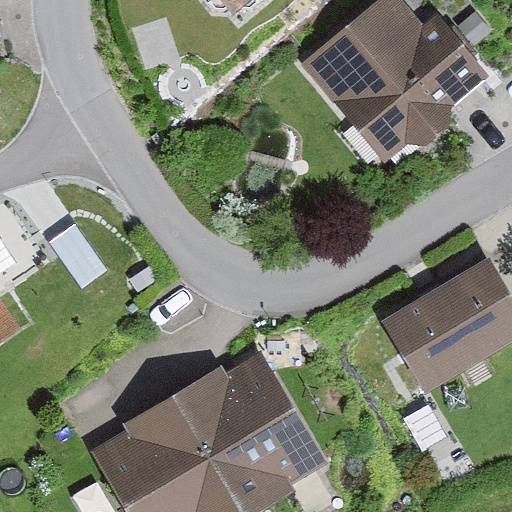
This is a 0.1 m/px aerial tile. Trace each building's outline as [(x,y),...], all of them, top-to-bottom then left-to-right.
[(232,0),(246,17),(266,0),(232,0)] [(410,0),(388,0),(307,67),(393,170),(501,81),(445,13),(431,25),(410,0)] [(511,274),(502,257),(396,320),(441,395),(511,352),(511,274)] [(0,289),(0,359),(32,338),(0,289)] [(137,437),(105,455),(139,511),(273,511),(308,492),(302,482),(337,461),(271,349),(133,431),(137,437)]
